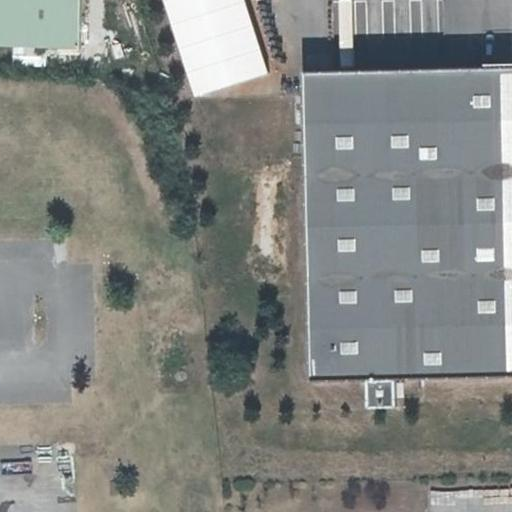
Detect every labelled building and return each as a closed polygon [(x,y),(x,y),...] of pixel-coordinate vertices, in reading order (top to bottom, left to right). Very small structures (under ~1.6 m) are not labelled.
[(0,0),(0,43),(16,44),(50,45),(84,46),(85,0),(0,0)] [(250,0),(168,0),(200,97),(274,72),(250,0)] [(50,45),(16,44),(15,64),(49,65),(50,45)] [(511,62),(313,67),(321,372),(373,371),(400,370),(511,367),(511,62)] [(400,370),(373,371),(374,401),(401,400),(400,370)]
